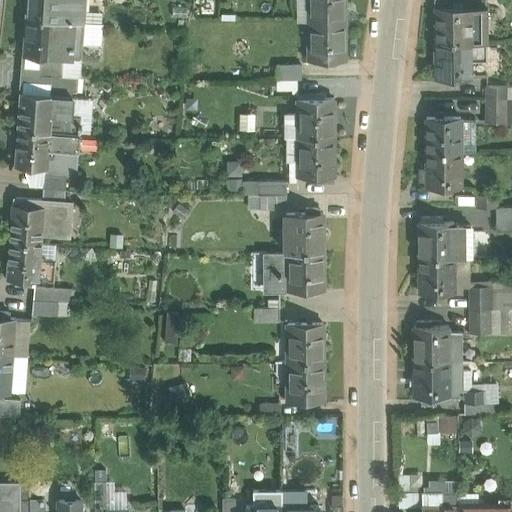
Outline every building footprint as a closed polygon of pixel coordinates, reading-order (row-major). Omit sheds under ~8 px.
[(28,0),(27,18),(83,22),(84,0),(28,0)] [(344,0),(312,0),(312,21),(344,21),(344,0)] [(486,6),(453,6),(452,0),(436,0),(437,6),(436,6),(436,41),(486,41),(486,6)] [(83,22),(27,18),(24,55),(40,56),(55,57),(55,56),(62,56),(62,58),(80,59),(83,22)] [(344,21),(312,21),(312,45),(308,45),(308,60),(345,60),(344,21)] [(486,41),(436,41),(436,76),(470,76),(470,60),(486,60),(486,41)] [(53,76),(60,76),(62,58),(62,56),(55,56),(55,57),(40,56),(39,75),(53,76)] [(62,58),(60,76),(78,77),(79,77),(80,59),(62,58)] [(301,64),(277,64),(278,79),(301,79),(301,64)] [(69,96),(72,96),(73,91),(77,92),(78,77),(60,76),(53,76),(52,90),(69,91),(69,96)] [(506,86),(487,86),(486,97),(506,97),(506,86)] [(52,95),(21,92),(19,129),(50,132),(79,134),(80,127),(82,128),(82,124),(80,124),(81,116),(71,115),(72,96),(69,96),(69,91),(52,90),(52,95)] [(486,97),(486,109),(506,109),(506,97),(486,97)] [(334,98),(297,98),(297,113),(301,113),(301,137),(334,137),(334,98)] [(506,109),(486,109),(486,122),(506,122),(506,109)] [(261,112),(243,112),(243,131),(261,132),(261,112)] [(461,117),(427,117),(427,152),(461,152),(461,117)] [(50,132),(19,129),(16,166),(25,167),(45,168),(45,173),(67,175),(77,176),(78,152),(79,134),(50,132)] [(334,137),(301,137),(301,160),(297,160),(297,175),(317,175),(317,181),(329,181),(329,175),(334,175),(334,137)] [(461,152),(427,152),(427,187),(461,187),(461,152)] [(226,174),(240,173),(240,160),(225,160),(226,174)] [(45,168),(25,167),(30,185),(44,186),(45,173),(45,168)] [(67,175),(45,173),(44,186),(44,187),(66,189),(67,175)] [(287,180),(259,180),(259,194),(261,194),(287,194),(287,180)] [(66,189),(44,187),(43,199),(65,200),(66,189)] [(287,194),(261,194),(261,208),(287,208),(287,194)] [(497,194),(477,194),(477,207),(496,207),(497,207),(497,194)] [(43,199),(16,197),(16,199),(19,199),(19,204),(12,203),(12,205),(13,205),(10,241),(41,243),(42,231),(67,233),(69,205),(65,204),(44,203),(45,199),(43,199)] [(511,206),(497,207),(496,207),(496,231),(511,230),(511,206)] [(323,212),(286,212),(286,227),(291,227),(291,251),(323,251),(323,212)] [(454,225),(454,221),(441,222),(441,216),(422,217),(422,222),(419,222),(419,257),(420,257),(454,257),(470,257),(471,257),(471,225),(454,225)] [(10,241),(7,279),(39,281),(39,280),(54,281),(56,260),(41,259),(42,243),(41,243),(10,241)] [(291,251),(267,251),(268,290),(323,290),(323,251),(291,251)] [(454,257),(420,257),(420,293),(454,292),(454,257)] [(511,279),(495,279),(489,285),(470,286),(470,309),(507,309),(508,309),(511,308),(511,279)] [(55,287),(35,286),(34,299),(54,301),(55,287)] [(280,307),(254,307),(254,321),(280,321),(280,307)] [(470,309),(470,332),(508,332),(507,309),(470,309)] [(9,312),(0,311),(0,353),(13,355),(15,318),(8,317),(9,312)] [(449,331),(449,325),(432,325),(432,320),(417,320),(417,326),(414,326),(414,361),(415,361),(462,361),(462,331),(449,331)] [(323,322),(286,322),(286,337),(291,337),(291,361),(323,361),(323,322)] [(0,353),(0,391),(10,392),(11,391),(10,390),(13,355),(0,353)] [(323,361),(291,361),(291,385),(287,385),(287,400),(323,400),(323,361)] [(462,361),(415,361),(415,397),(449,396),(449,397),(463,396),(463,389),(463,361),(462,361)] [(154,388),(173,388),(173,383),(182,384),(183,363),(155,362),(154,388)] [(485,389),(463,389),(463,396),(465,396),(464,400),(485,400),(485,389)] [(21,399),(0,397),(0,415),(19,415),(21,399)] [(485,400),(464,400),(465,413),(495,413),(494,401),(485,400)] [(106,481),(95,481),(94,511),(106,511),(107,511),(106,481)] [(0,511),(18,511),(19,484),(19,483),(0,482),(0,511)] [(30,511),(31,484),(19,484),(18,511),(30,511)] [(306,489),(283,489),(283,506),(306,505),(306,489)] [(442,492),(443,505),(422,505),(422,511),(457,511),(458,505),(458,492),(442,492)] [(235,511),(235,498),(223,498),(223,511),(235,511)]
